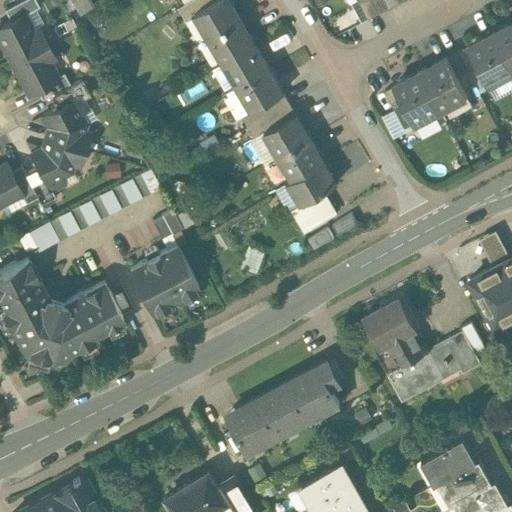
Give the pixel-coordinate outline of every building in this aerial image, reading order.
[(35,0),(20,0),(4,9),(10,20),(24,12),(25,14),(39,6),(35,0)] [(91,0),(69,0),(78,14),(94,4),(91,0)] [(189,0),(178,7),(184,18),(194,12),(215,0),(189,0)] [(229,0),(215,0),(194,12),(208,37),(240,18),(229,0)] [(356,0),(367,19),(378,14),(370,0),(356,0)] [(388,8),(383,0),(370,0),(378,14),(388,8)] [(398,3),(396,0),(383,0),(388,8),(398,3)] [(10,20),(0,25),(0,39),(11,60),(46,41),(39,27),(33,29),(25,14),(24,12),(10,20)] [(240,18),(208,37),(223,61),(254,42),(240,18)] [(511,21),(495,31),(511,63),(511,21)] [(511,63),(495,31),(468,45),(479,65),(488,82),(511,69),(511,63)] [(46,41),(11,60),(28,92),(36,88),(57,76),(57,75),(48,59),(54,56),(46,41)] [(254,42),(223,61),(237,85),(269,66),(254,42)] [(468,45),(458,50),(468,71),(479,65),(468,45)] [(458,50),(457,50),(447,56),(458,76),(468,71),(458,50)] [(458,76),(447,56),(420,70),(440,108),(467,94),(458,76)] [(269,66),(237,85),(239,88),(251,109),(283,91),(269,66)] [(420,70),(393,84),(394,85),(403,103),(413,122),(428,114),(440,108),(420,70)] [(57,76),(36,88),(41,98),(49,94),(70,83),(64,71),(57,75),(57,76)] [(70,83),(49,94),(56,107),(79,95),(81,99),(90,94),(81,77),(70,83)] [(403,103),(394,85),(384,90),(393,109),(403,103)] [(239,88),(225,97),(237,117),(237,116),(238,119),(242,116),(242,115),(251,109),(239,88)] [(251,109),(242,115),(242,116),(248,125),(289,101),(283,91),(251,109)] [(56,107),(43,114),(49,125),(46,136),(84,148),(89,132),(83,130),(85,122),(79,112),(86,108),(81,99),(79,95),(56,107)] [(289,101),(248,125),(254,136),(264,130),(295,112),(289,101)] [(264,130),(278,155),(310,136),(295,112),(264,130)] [(84,148),(46,136),(42,146),(31,152),(38,166),(50,189),(51,188),(63,182),(60,175),(70,170),(73,162),(79,164),(84,148)] [(310,136),(278,155),(292,179),(324,160),(310,136)] [(292,179),(288,181),(301,202),(323,189),(336,182),(324,160),(292,179)] [(0,165),(0,203),(20,193),(22,192),(10,170),(6,162),(0,165)] [(25,173),(21,165),(10,170),(22,192),(20,193),(26,203),(37,197),(38,196),(25,173)] [(50,189),(38,166),(25,173),(38,196),(37,197),(41,205),(56,197),(51,188),(50,189)] [(151,190),(141,171),(131,176),(141,195),(151,190)] [(130,201),(120,181),(110,187),(120,206),(130,201)] [(323,189),(301,202),(290,208),(297,219),(329,200),(323,189)] [(109,212),(99,192),(89,198),(99,217),(109,212)] [(329,200),(297,219),(304,231),(336,211),(329,200)] [(89,222),(79,203),(69,208),(79,228),(89,222)] [(172,208),(152,218),(162,238),(182,227),(172,208)] [(352,211),(332,223),(338,233),(358,221),(352,211)] [(58,214),(48,219),(58,239),(68,233),(58,214)] [(327,226),(308,237),(314,247),(333,236),(327,226)] [(511,250),(501,230),(458,253),(472,279),(487,270),(498,264),(511,256),(511,250)] [(176,242),(159,251),(156,245),(144,252),(147,257),(129,266),(151,309),(156,306),(157,308),(168,302),(167,301),(183,292),(184,294),(194,288),(194,287),(198,284),(176,242)] [(48,295),(27,256),(0,270),(0,293),(6,305),(2,307),(24,349),(53,358),(96,336),(93,332),(123,317),(103,280),(65,300),(64,301),(48,295)] [(511,256),(498,264),(504,276),(509,286),(511,284),(511,256)] [(498,264),(487,270),(493,282),(504,276),(498,264)] [(439,378),(436,372),(423,349),(412,329),(416,327),(400,297),(363,316),(379,345),(374,347),(388,372),(392,370),(406,396),(439,378)] [(483,340),(471,320),(459,326),(462,329),(463,329),(472,346),(483,340)] [(462,329),(423,349),(436,372),(462,358),(468,368),(480,362),(472,346),(463,329),(462,329)] [(320,370),(229,418),(246,451),(338,401),(330,386),(340,380),(329,358),(321,362),(317,364),(320,370)] [(490,433),(478,412),(467,418),(479,439),(490,433)] [(361,430),(365,438),(393,424),(389,416),(361,430)] [(462,437),(421,460),(421,462),(425,459),(436,479),(437,480),(433,483),(434,484),(438,482),(476,460),(462,437)] [(476,460),(438,482),(438,483),(442,481),(453,501),(449,503),(450,505),(454,503),(492,481),(479,458),(476,460)] [(342,461),(301,484),(312,503),(352,480),(342,461)] [(208,470),(165,496),(175,511),(207,511),(219,505),(227,500),(217,484),(208,470)] [(109,511),(88,474),(55,491),(65,511),(109,511)] [(256,511),(234,474),(217,484),(227,500),(219,505),(223,511),(256,511)] [(492,481),(454,503),(455,504),(458,502),(464,511),(490,511),(508,502),(508,501),(495,479),(492,481)] [(352,480),(312,503),(317,511),(336,511),(362,497),(352,480)] [(55,491),(15,511),(65,511),(55,491)] [(370,511),(362,497),(336,511),(370,511)] [(511,511),(511,500),(511,499),(508,501),(508,502),(490,511),(511,511)]
